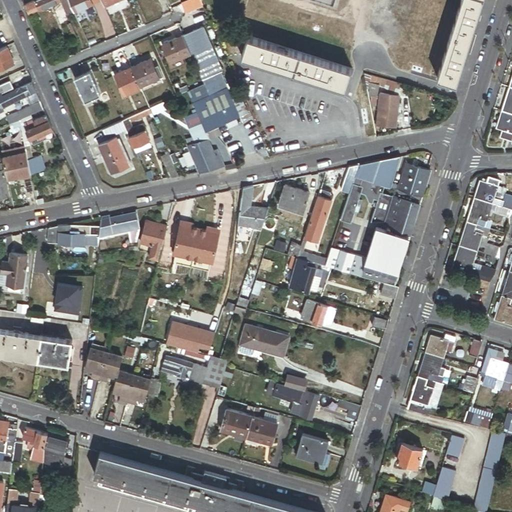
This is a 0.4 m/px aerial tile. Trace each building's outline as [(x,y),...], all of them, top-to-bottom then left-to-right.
[(29,14),(39,10),(35,0),(25,5),(29,14)] [(60,0),(35,0),(39,10),(61,0),(60,0)] [(60,0),(61,0),(68,16),(75,13),(75,12),(69,0),(60,0)] [(69,0),(75,12),(93,4),(91,0),(69,0)] [(174,0),(167,0),(172,11),(178,8),(174,0)] [(458,0),(434,80),(454,86),(480,0),(458,0)] [(222,73),(203,28),(183,37),(191,56),(202,81),(222,73)] [(170,65),(191,56),(183,37),(162,46),(170,65)] [(246,37),(239,57),(343,92),(349,72),(246,37)] [(7,46),(0,49),(0,69),(14,63),(7,46)] [(139,88),(159,80),(150,60),(131,69),(139,88)] [(139,88),(131,69),(114,76),(123,97),(140,90),(139,88)] [(75,79),(85,103),(100,96),(90,73),(75,79)] [(383,86),(385,80),(371,76),(364,74),(365,82),(369,83),(379,86),(383,87),(383,86)] [(226,89),(222,78),(188,94),(193,104),(226,89)] [(408,93),(410,87),(385,80),(383,86),(408,93)] [(0,95),(2,95),(14,89),(10,82),(0,86),(0,95)] [(377,98),(379,86),(369,83),(369,98),(377,98)] [(28,97),(36,93),(32,84),(3,97),(0,97),(0,108),(3,108),(16,102),(28,97)] [(511,114),(511,88),(509,87),(502,111),(511,114)] [(218,127),(240,117),(226,89),(193,104),(198,114),(207,133),(218,127)] [(379,93),(377,108),(392,109),(398,110),(399,95),(379,93)] [(18,106),(29,101),(28,97),(16,102),(18,106)] [(375,106),(377,98),(369,98),(369,105),(375,106)] [(43,110),(41,104),(29,109),(31,114),(32,115),(34,114),(43,110)] [(392,112),(392,109),(377,108),(376,127),(390,129),(392,112)] [(31,114),(29,109),(22,113),(24,118),(31,114)] [(152,115),(150,110),(128,119),(130,124),(152,115)] [(511,114),(502,111),(496,129),(501,131),(498,138),(511,143),(511,142),(511,114)] [(19,120),(24,118),(22,113),(10,118),(12,123),(19,120)] [(198,114),(184,120),(192,138),(207,133),(198,114)] [(31,115),(24,118),(19,120),(24,143),(30,140),(52,130),(46,116),(33,121),(31,115)] [(130,124),(128,119),(122,121),(129,138),(135,135),(132,129),(130,124)] [(103,131),(106,138),(123,130),(120,124),(103,131)] [(142,125),(132,129),(135,135),(145,131),(142,125)] [(218,127),(207,133),(213,139),(215,140),(223,136),(218,127)] [(135,135),(129,138),(133,147),(148,141),(149,141),(145,131),(135,135)] [(186,140),(188,146),(208,140),(213,139),(207,133),(192,138),(186,140)] [(99,144),(111,173),(128,166),(116,137),(99,144)] [(34,158),(30,140),(24,143),(25,145),(26,151),(28,160),(34,158)] [(220,168),(219,167),(216,161),(212,149),(208,140),(188,146),(187,147),(190,153),(195,164),(199,174),(220,168)] [(133,147),(135,153),(150,147),(148,141),(133,147)] [(14,148),(15,154),(26,151),(25,145),(14,148)] [(217,147),(212,149),(216,161),(221,159),(217,147)] [(15,154),(3,156),(7,177),(22,174),(23,177),(31,175),(30,172),(28,160),(26,151),(15,154)] [(195,164),(190,153),(181,158),(186,168),(195,164)] [(45,169),(43,156),(34,158),(28,160),(30,172),(45,169)] [(399,156),(379,161),(372,182),(389,187),(399,156)] [(224,166),(225,166),(221,159),(216,161),(219,167),(224,166)] [(358,165),(354,176),(372,182),(379,161),(358,165)] [(0,162),(0,198),(9,197),(1,162),(0,162)] [(179,176),(173,162),(165,166),(170,178),(179,176)] [(405,163),(397,189),(420,197),(423,186),(428,170),(405,163)] [(353,180),(354,176),(358,165),(347,167),(340,189),(348,192),(352,179),(353,180)] [(340,220),(350,224),(354,211),(357,212),(361,200),(358,199),(360,193),(364,195),(367,200),(372,202),(373,200),(377,201),(369,222),(383,222),(394,188),(389,187),(372,182),(354,176),(353,180),(340,220)] [(480,180),(474,197),(493,203),(495,196),(500,197),(503,188),(505,181),(489,176),(488,179),(487,182),(482,181),(480,180)] [(285,184),(278,205),(303,213),(310,193),(285,184)] [(251,198),(253,186),(243,188),(242,197),(251,198)] [(321,188),(318,196),(331,201),(333,195),(332,192),(321,188)] [(420,197),(397,189),(394,188),(383,222),(382,225),(396,229),(400,230),(400,234),(408,236),(420,197)] [(495,196),(493,203),(497,205),(501,206),(502,203),(507,189),(503,188),(500,197),(495,196)] [(318,196),(305,237),(318,242),(331,201),(318,196)] [(238,224),(247,225),(250,207),(251,198),(242,197),(238,224)] [(493,203),(474,197),(467,221),(485,227),(488,220),(493,203)] [(510,217),(511,214),(511,209),(501,206),(497,205),(495,212),(510,217)] [(251,226),(262,228),(267,210),(250,207),(247,225),(251,226)] [(131,242),(137,241),(140,228),(137,212),(110,218),(110,215),(102,217),(101,225),(100,236),(129,230),(130,234),(131,242)] [(149,257),(159,260),(168,226),(147,220),(141,242),(152,245),(149,257)] [(482,236),(485,227),(467,221),(459,245),(478,251),(500,258),(500,247),(488,243),(489,238),(488,238),(482,236)] [(48,242),(99,244),(99,241),(100,236),(101,225),(66,224),(48,228),(48,242)] [(191,227),(180,224),(174,254),(176,254),(174,263),(192,267),(200,228),(191,227)] [(384,282),(394,285),(395,282),(396,280),(397,277),(398,274),(399,270),(399,267),(401,259),(403,257),(404,255),(405,253),(406,250),(406,247),(407,243),(407,239),(408,236),(400,234),(400,230),(396,229),(395,232),(377,227),(367,258),(331,247),(328,258),(325,266),(384,282)] [(485,227),(482,236),(488,238),(491,228),(485,227)] [(208,230),(200,228),(192,267),(209,271),(211,262),(213,262),(219,232),(208,230)] [(129,230),(100,236),(99,241),(130,234),(129,230)] [(297,258),(298,258),(300,250),(302,246),(287,241),(283,254),(288,255),(291,256),(297,258)] [(478,251),(459,245),(452,269),(490,281),(495,273),(473,266),(478,251)] [(298,258),(316,263),(325,266),(328,258),(300,250),(298,258)] [(7,272),(6,283),(22,285),(25,254),(9,252),(9,261),(2,261),(0,272),(7,272)] [(297,258),(291,256),(291,259),(288,268),(293,270),(295,261),(297,258)] [(315,267),(316,263),(298,258),(297,258),(295,261),(306,264),(315,267)] [(306,264),(295,261),(293,270),(291,276),(302,279),(306,264)] [(314,271),(315,267),(306,264),(302,279),(299,288),(308,291),(310,284),(314,271)] [(321,273),(314,271),(310,284),(317,286),(321,273)] [(511,271),(503,295),(511,298),(511,271)] [(299,288),(302,279),(291,276),(288,285),(299,288)] [(255,280),(250,293),(253,294),(258,295),(262,282),(255,280)] [(394,298),(398,286),(394,285),(384,282),(381,294),(394,298)] [(229,295),(227,303),(236,306),(239,298),(229,295)] [(511,298),(503,295),(501,302),(498,312),(496,319),(511,324),(511,305),(510,305),(511,298)] [(239,298),(236,306),(245,308),(248,300),(239,298)] [(307,320),(313,301),(306,299),(300,318),(307,320)] [(318,303),(313,301),(307,320),(312,322),(318,303)] [(27,313),(28,304),(18,302),(16,311),(27,313)] [(327,306),(318,303),(312,322),(322,325),(327,306)] [(236,306),(234,313),(243,315),(245,308),(236,306)] [(31,314),(30,321),(42,323),(43,316),(31,314)] [(371,324),(384,328),(387,319),(374,315),(371,324)] [(245,324),(239,344),(281,355),(287,336),(245,324)] [(0,354),(36,361),(41,335),(0,328),(0,354)] [(431,334),(426,351),(445,357),(447,349),(452,351),(455,342),(450,340),(450,339),(431,334)] [(71,341),(41,335),(36,361),(66,366),(71,341)] [(483,341),(474,338),(469,354),(478,357),(483,341)] [(507,349),(495,345),(493,351),(490,350),(483,373),(486,375),(492,357),(504,360),(507,349)] [(209,356),(177,347),(175,352),(208,361),(209,356)] [(89,348),(84,367),(92,369),(100,371),(102,366),(105,353),(89,348)] [(445,357),(426,351),(418,375),(437,381),(443,382),(447,367),(442,366),(445,357)] [(117,371),(121,357),(105,353),(102,366),(100,371),(108,374),(116,376),(117,371)] [(162,371),(184,378),(189,363),(166,356),(162,371)] [(227,360),(209,356),(208,361),(206,367),(189,363),(184,378),(219,387),(228,361),(227,360)] [(509,362),(504,360),(492,357),(486,375),(496,378),(504,380),(509,362)] [(100,371),(92,369),(91,375),(98,377),(100,371)] [(106,380),(108,374),(100,371),(98,377),(106,380)] [(117,371),(116,376),(112,390),(120,392),(128,395),(130,388),(133,375),(117,371)] [(149,380),(133,375),(130,388),(128,395),(136,397),(144,399),(149,380)] [(437,381),(418,375),(408,408),(427,413),(428,409),(436,382),(437,381)] [(473,392),(478,377),(470,375),(465,390),(473,392)] [(494,385),(496,378),(486,375),(484,382),(494,385)] [(152,380),(149,396),(157,398),(161,382),(152,380)] [(509,382),(504,380),(501,387),(507,389),(509,382)] [(278,382),(274,395),(299,404),(304,391),(305,390),(278,382)] [(436,382),(428,409),(435,411),(444,384),(436,382)] [(319,397),(304,391),(299,404),(296,415),(311,420),(319,397)] [(128,395),(120,392),(119,398),(127,401),(128,395)] [(351,403),(347,418),(356,420),(360,405),(351,403)] [(247,436),(252,419),(225,411),(220,429),(247,436)] [(488,428),(491,419),(467,412),(464,422),(488,428)] [(277,426),(252,419),(247,436),(272,444),(277,426)] [(15,443),(17,425),(0,422),(0,452),(5,453),(6,442),(15,443)] [(35,441),(37,432),(25,428),(22,438),(35,441)] [(505,433),(492,430),(474,507),(486,511),(505,433)] [(43,447),(47,434),(37,432),(35,441),(34,444),(43,447)] [(68,440),(47,434),(43,447),(43,459),(42,463),(60,468),(59,472),(69,475),(71,459),(63,457),(68,440)] [(452,435),(446,453),(459,457),(465,439),(452,435)] [(321,465),(325,453),(328,443),(302,436),(295,458),(321,465)] [(6,442),(5,453),(14,454),(15,443),(6,442)] [(22,443),(15,443),(14,454),(12,463),(19,464),(22,443)] [(397,460),(408,463),(418,466),(423,450),(402,443),(397,460)] [(191,469),(186,467),(183,478),(98,455),(93,476),(101,478),(223,511),(309,511),(241,493),(244,483),(238,482),(237,487),(227,485),(228,479),(204,472),(202,478),(190,474),(191,469)] [(40,493),(41,479),(42,463),(43,459),(37,459),(34,492),(40,493)] [(0,472),(11,474),(12,463),(0,461),(0,472)] [(418,466),(408,463),(407,469),(416,472),(418,466)] [(433,495),(447,499),(456,470),(443,466),(433,495)] [(223,511),(101,478),(99,487),(191,511),(223,511)] [(39,511),(39,507),(40,493),(34,492),(33,508),(7,505),(7,511),(6,511),(39,511)] [(410,501),(386,494),(379,511),(397,511),(399,507),(408,509),(410,501)] [(446,499),(433,495),(430,507),(442,511),(446,499)]
